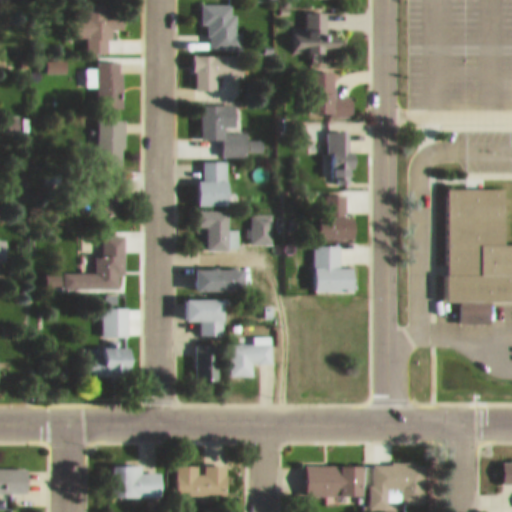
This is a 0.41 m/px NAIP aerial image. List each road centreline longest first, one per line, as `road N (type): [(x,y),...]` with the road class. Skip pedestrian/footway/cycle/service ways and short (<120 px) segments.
road 1 (residential): [(0,413),(511,413)]
road 2 (residential): [(383,0),(384,413)]
road 3 (residential): [(156,413),(156,0)]
